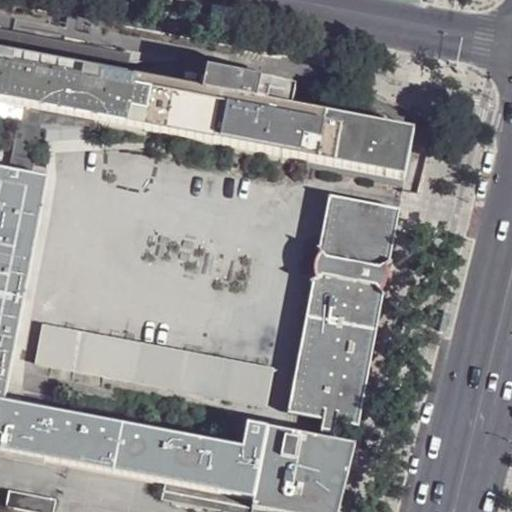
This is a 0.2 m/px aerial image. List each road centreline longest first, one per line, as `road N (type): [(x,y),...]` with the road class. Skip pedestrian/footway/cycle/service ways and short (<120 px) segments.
road 1 (secondary): [(453,511),(511,271)]
road 2 (tertiary): [(270,0),(511,43)]
